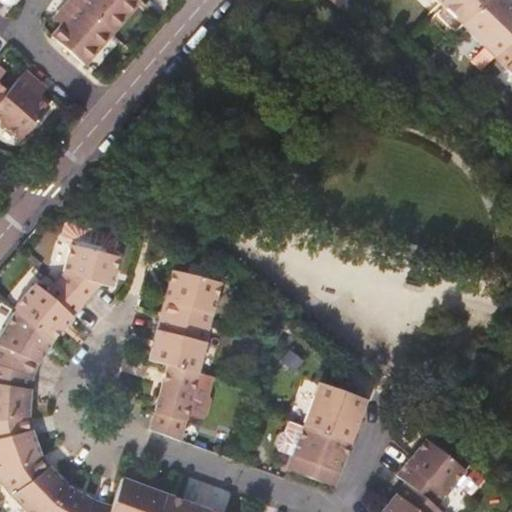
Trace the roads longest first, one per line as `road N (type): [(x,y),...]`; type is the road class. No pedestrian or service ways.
road 1 (residential): [(323,511),(120,433)]
road 2 (residential): [(120,433),(130,411),(126,396),(101,380),(86,382),(67,404),(68,419),(75,433),(103,442)]
road 3 (residential): [(108,111),(0,237)]
road 4 (residential): [(108,111),(31,50),(23,25),(32,0)]
road 5 (residential): [(205,0),(108,111)]
